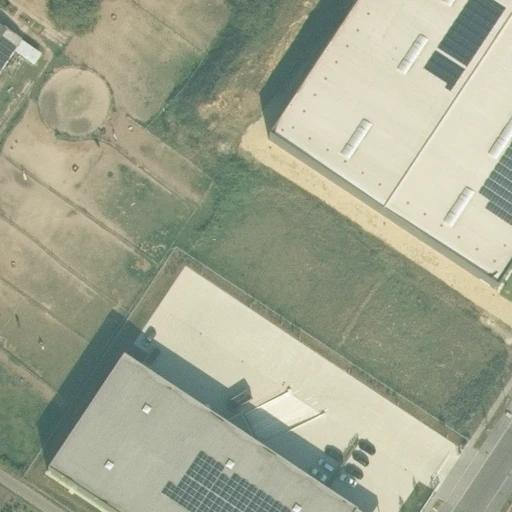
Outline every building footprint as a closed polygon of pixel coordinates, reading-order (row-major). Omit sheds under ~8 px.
[(511,268),(511,0),(361,0),(268,141),(495,293),(511,268)] [(0,69),(20,40),(0,26),(0,69)] [(0,114),(41,54),(20,40),(0,69),(0,114)] [(430,393),(495,293),(268,141),(214,222),(222,255),(430,393)] [(47,474),(104,511),(351,511),(256,449),(240,416),(222,426),(123,360),(47,474)]
